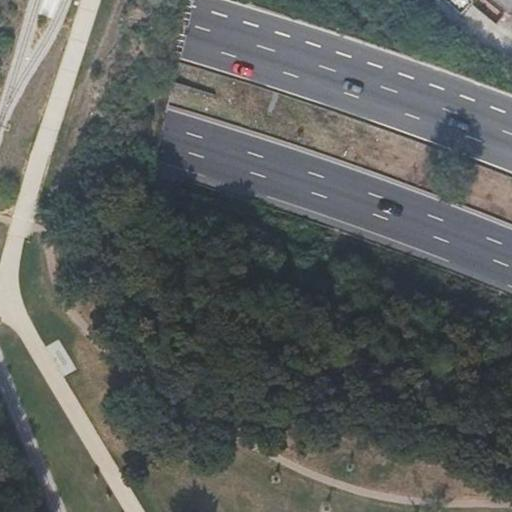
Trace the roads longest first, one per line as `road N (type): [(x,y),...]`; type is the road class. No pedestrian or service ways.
road 1 (motorway): [(0,87),(160,132),(511,257)]
road 2 (motorway): [(511,138),(60,0)]
